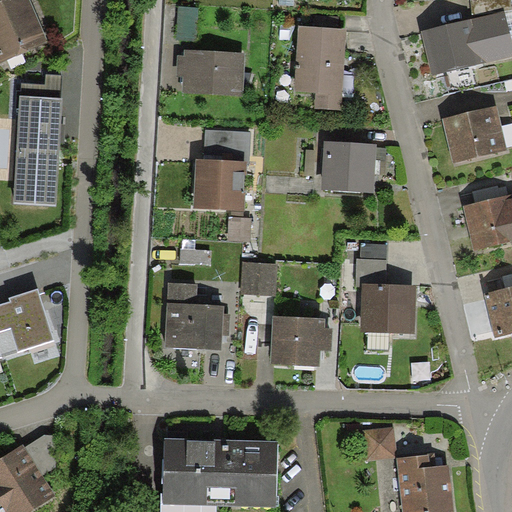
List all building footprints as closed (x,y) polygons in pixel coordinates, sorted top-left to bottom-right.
[(29,0),(0,0),(0,64),(48,43),(29,0)] [(481,0),(471,1),(473,21),(504,13),(506,19),(511,18),(511,17),(510,0),(481,0)] [(179,8),(177,40),(196,42),(198,9),(179,8)] [(473,21),(422,34),(432,77),(511,57),(511,44),(506,19),(504,13),(473,21)] [(347,31),(299,28),(294,93),(315,95),(314,109),(341,111),(347,31)] [(245,54),(184,52),(184,57),(178,56),(177,78),(182,78),(182,94),(243,97),(245,54)] [(23,84),(22,99),(61,101),(62,76),(46,76),(46,86),(23,84)] [(22,99),(20,98),(14,204),(56,207),(62,101),(61,101),(22,99)] [(454,165),(508,153),(498,108),(443,120),(454,165)] [(206,130),(204,162),(248,164),(247,166),(250,166),(251,132),(206,130)] [(324,143),(321,192),(374,195),(377,146),(324,143)] [(204,162),(196,162),(194,211),(245,213),(246,195),(244,194),(245,178),(247,178),(247,166),(248,164),(204,162)] [(511,195),(463,207),(474,253),(511,244),(511,195)] [(361,260),(386,261),(387,245),(361,244),(361,260)] [(363,285),(387,286),(388,261),(386,261),(361,260),(357,260),(356,288),(363,289),(363,285)] [(241,296),(276,298),(279,265),(243,263),(241,296)] [(511,273),(503,276),(506,289),(511,287),(511,273)] [(168,284),(167,305),(197,307),(198,286),(168,284)] [(363,289),(361,334),(415,336),(417,287),(387,286),(363,285),(363,289)] [(485,294),(495,340),(511,335),(511,287),(506,289),(485,294)] [(11,303),(0,306),(0,334),(11,331),(18,355),(54,343),(38,291),(20,297),(10,300),(11,303)] [(197,307),(167,305),(164,349),(222,352),(223,337),(230,338),(231,315),(225,315),(225,308),(197,307)] [(325,321),(273,319),(271,367),(320,369),(321,353),(332,353),(334,331),(325,331),(325,321)] [(397,428),(364,431),(367,462),(400,459),(397,428)] [(44,436),(25,448),(43,476),(57,468),(57,437),(44,436)] [(165,442),(163,507),(208,508),(208,491),(236,491),(235,508),(277,509),(278,444),(165,442)] [(24,446),(0,460),(0,505),(4,511),(32,511),(57,497),(43,476),(25,448),(24,446)] [(435,455),(397,460),(402,511),(455,511),(450,468),(437,469),(435,455)]
